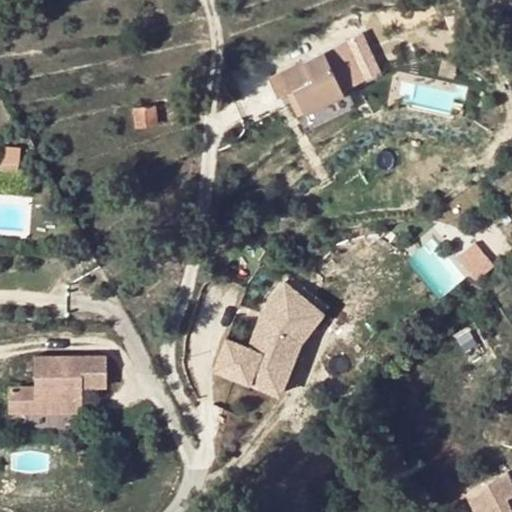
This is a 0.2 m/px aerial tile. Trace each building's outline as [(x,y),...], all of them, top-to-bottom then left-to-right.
[(320,52),(272,73),(280,92),(288,88),(298,110),(337,92),(320,52)] [(290,114),(298,110),(288,88),(280,92),(290,114)] [(153,100),(133,103),(138,126),(156,123),(153,100)] [(0,171),(11,172),(12,159),(0,158),(0,171)] [(22,160),(12,159),(11,172),(21,173),(22,160)] [(505,244),(493,227),(481,236),(494,253),(505,244)] [(478,240),(459,255),(478,279),(497,264),(478,240)] [(210,370),(251,393),(259,380),(272,388),(292,351),(321,326),(294,295),(267,320),(248,353),(227,341),(210,370)] [(251,393),(272,405),(298,357),(326,332),(321,326),(292,351),(272,388),(259,380),(251,393)] [(49,354),(30,354),(30,384),(5,384),(5,410),(78,409),(78,384),(103,384),(102,354),(57,354),(57,357),(49,357),(49,354)] [(403,484),(394,470),(388,474),(396,489),(403,484)] [(468,490),(479,511),(511,511),(511,509),(507,499),(511,496),(511,480),(507,470),(468,490)] [(344,499),(330,511),(349,511),(353,508),(344,499)]
